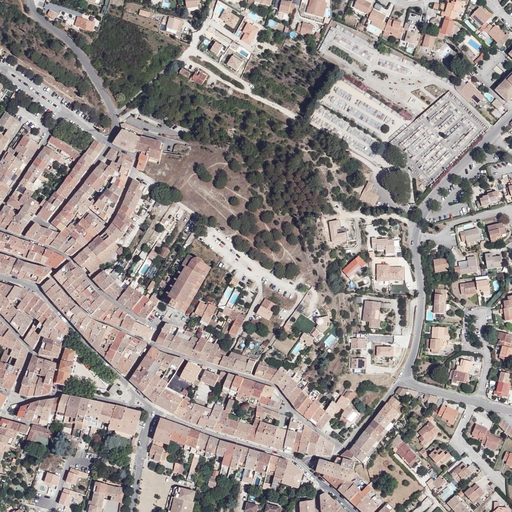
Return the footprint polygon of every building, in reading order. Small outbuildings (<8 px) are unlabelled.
[(196,7),(195,0),(182,0),(183,8),(196,7)] [(288,14),(290,4),(276,0),(273,12),(283,14),(283,13),(288,14)] [(309,0),(312,1),(312,0),(307,0),(304,14),(306,14),(309,0)] [(315,17),(320,1),(323,2),(324,0),(312,0),(312,1),(309,0),(306,14),(315,17)] [(369,6),(366,5),(367,3),(360,0),(352,0),(349,7),(365,15),(368,8),(369,6)] [(455,11),(458,2),(455,0),(445,0),(445,1),(443,0),(439,14),(451,18),(453,11),(455,11)] [(321,18),(326,3),(323,2),(320,1),(315,17),(321,18)] [(485,17),(473,6),(464,15),(475,26),(474,28),(475,28),(477,30),(478,30),(481,26),(483,25),(480,22),(485,17)] [(379,20),(382,15),(368,8),(365,15),(362,19),(374,24),(372,27),(379,30),(383,22),(379,20)] [(50,20),(54,15),(46,10),(44,15),(47,18),(50,20)] [(142,21),(144,15),(133,10),(130,16),(142,21)] [(235,18),(222,10),(217,18),(223,21),(222,23),(230,27),(235,18)] [(410,13),(407,23),(417,26),(420,16),(410,13)] [(91,23),(74,17),(71,26),(88,32),(91,23)] [(173,33),(176,23),(164,19),(160,28),(173,33)] [(399,29),(396,27),(396,24),(388,21),(384,19),(379,30),(393,33),(392,36),(396,37),(399,29)] [(450,25),(451,22),(440,19),(437,27),(435,27),(433,33),(447,37),(448,32),(450,25)] [(305,36),(309,25),(299,22),(297,23),(293,22),(291,30),(294,31),(295,33),(305,36)] [(255,29),(244,23),(240,31),(242,33),(238,40),(246,44),(255,29)] [(417,28),(412,26),(411,29),(410,29),(409,29),(405,27),(406,24),(401,23),(398,32),(400,33),(398,40),(410,44),(412,37),(414,37),(417,28)] [(500,34),(490,24),(488,27),(484,30),(481,26),(478,30),(482,34),(491,43),(493,41),(497,45),(504,35),(501,33),(500,34)] [(316,33),(311,31),(307,39),(312,42),(316,33)] [(428,51),(432,38),(440,40),(441,36),(433,33),(428,32),(426,36),(421,34),(416,46),(428,51)] [(220,47),(212,42),(207,50),(214,55),(220,47)] [(510,94),(511,96),(511,95),(511,46),(507,52),(511,55),(511,54),(511,68),(509,71),(510,72),(503,79),(502,78),(496,85),(508,97),(510,94)] [(474,62),(483,53),(480,50),(477,52),(478,53),(472,59),(474,62)] [(240,61),(230,55),(224,64),(233,71),(240,61)] [(205,81),(209,73),(202,69),(197,77),(205,81)] [(197,77),(182,70),(179,75),(202,87),(205,81),(197,77)] [(483,96),(466,79),(464,81),(459,76),(450,84),(468,102),(471,99),(476,103),(483,96)] [(505,100),(508,97),(496,85),(493,88),(505,100)] [(501,113),(506,108),(493,96),(489,101),(501,113)] [(5,113),(0,122),(0,124),(7,129),(3,136),(10,139),(21,122),(5,113)] [(143,138),(122,128),(113,144),(129,151),(132,152),(134,153),(135,153),(136,150),(142,142),(143,138)] [(3,136),(0,134),(0,150),(2,152),(10,139),(3,136)] [(31,159),(35,153),(27,147),(32,140),(24,134),(14,147),(18,149),(17,150),(21,152),(31,159)] [(82,159),(83,156),(53,136),(50,141),(65,152),(64,154),(67,156),(68,155),(80,163),(82,159)] [(148,157),(160,161),(162,153),(161,152),(162,142),(143,136),(143,138),(142,142),(136,150),(147,154),(147,157),(148,157)] [(40,145),(32,140),(27,147),(35,153),(40,145)] [(99,153),(105,146),(96,141),(90,148),(98,152),(99,153)] [(9,152),(14,155),(17,150),(18,149),(11,146),(9,152)] [(59,162),(62,157),(46,146),(43,151),(50,156),(59,162)] [(98,152),(90,148),(86,154),(95,159),(98,152)] [(118,156),(120,152),(113,149),(106,159),(113,163),(115,164),(116,162),(118,156)] [(63,166),(64,164),(59,162),(50,156),(43,151),(38,157),(48,164),(49,162),(52,164),(53,162),(56,164),(57,162),(63,166)] [(13,164),(17,158),(14,155),(9,152),(4,158),(13,164)] [(27,164),(31,159),(21,152),(17,158),(27,164)] [(132,163),(133,159),(120,152),(118,156),(132,163)] [(95,159),(86,154),(83,156),(82,159),(91,165),(95,159)] [(147,157),(140,155),(137,169),(142,170),(148,157),(147,157)] [(130,170),(132,163),(118,156),(116,162),(123,166),(130,170)] [(43,171),(48,164),(38,157),(33,165),(43,171)] [(13,164),(4,158),(1,164),(9,170),(13,164)] [(27,164),(17,158),(13,164),(22,170),(27,164)] [(87,170),(91,165),(82,159),(80,163),(78,165),(87,170)] [(103,162),(98,168),(105,172),(109,167),(103,162)] [(115,164),(113,163),(110,167),(117,172),(119,173),(123,166),(116,162),(115,164)] [(0,165),(0,171),(6,175),(9,170),(1,164),(0,165)] [(19,176),(22,170),(13,164),(9,170),(19,176)] [(45,173),(43,171),(33,165),(28,172),(38,179),(40,180),(45,173)] [(78,165),(73,170),(83,176),(87,170),(78,165)] [(130,170),(123,166),(119,173),(128,177),(130,170)] [(78,182),(83,176),(73,170),(68,167),(66,170),(71,173),(69,175),(78,182)] [(110,167),(109,167),(105,172),(104,174),(112,180),(114,177),(117,172),(110,167)] [(93,173),(105,181),(106,180),(110,182),(112,180),(104,174),(105,172),(98,168),(93,173)] [(15,182),(19,176),(9,170),(6,175),(15,182)] [(34,185),(38,179),(28,172),(24,178),(34,185)] [(126,183),(128,177),(119,173),(117,172),(114,177),(126,183)] [(86,184),(95,190),(99,185),(101,186),(100,188),(105,192),(106,189),(102,186),(105,181),(93,173),(86,184)] [(11,188),(15,182),(6,175),(2,182),(11,188)] [(78,182),(69,175),(65,181),(74,187),(78,182)] [(123,190),(126,183),(114,177),(112,180),(110,182),(109,183),(111,184),(123,190)] [(30,191),(34,185),(24,178),(21,184),(30,191)] [(398,188),(398,179),(389,180),(391,188),(398,188)] [(130,190),(141,197),(143,192),(146,194),(148,189),(146,187),(135,180),(130,190)] [(74,187),(65,181),(61,187),(70,193),(74,187)] [(0,188),(8,194),(11,188),(2,182),(0,185),(0,188)] [(367,183),(360,199),(374,206),(377,199),(368,194),(369,192),(372,185),(367,183)] [(33,193),(30,191),(21,184),(16,191),(23,197),(24,195),(30,198),(33,193)] [(80,190),(90,196),(95,190),(86,184),(80,190)] [(121,196),(123,190),(111,184),(107,188),(121,196)] [(66,198),(70,193),(61,187),(57,192),(65,198),(66,198)] [(121,196),(107,188),(106,189),(105,192),(119,201),(121,196)] [(500,202),(497,191),(492,192),(492,189),(487,190),(488,196),(490,204),(500,202)] [(75,196),(84,203),(87,199),(90,196),(80,190),(75,196)] [(127,196),(137,204),(141,197),(130,190),(127,196)] [(12,198),(20,202),(23,197),(16,191),(12,198)] [(65,198),(57,192),(56,191),(53,197),(62,202),(65,198)] [(117,204),(119,201),(105,192),(103,195),(117,204)] [(26,205),(30,198),(24,195),(23,197),(20,202),(26,205)] [(114,209),(117,204),(103,195),(100,200),(104,203),(108,205),(114,209)] [(77,211),(84,203),(75,196),(68,204),(77,211)] [(124,203),(133,211),(137,204),(127,196),(124,203)] [(490,204),(488,196),(478,198),(479,200),(476,201),(477,207),(490,204)] [(58,208),(62,202),(53,197),(49,203),(58,208)] [(8,204),(21,211),(22,211),(26,205),(20,202),(12,198),(8,204)] [(30,198),(26,205),(37,211),(41,205),(42,204),(30,198)] [(94,204),(96,205),(98,202),(95,200),(93,203),(87,199),(84,203),(77,211),(77,216),(80,219),(90,208),(94,204)] [(54,213),(58,208),(49,203),(45,200),(42,204),(41,205),(44,206),(43,208),(54,213)] [(90,208),(97,213),(104,203),(100,200),(98,202),(96,205),(94,204),(90,208)] [(104,203),(97,213),(100,216),(104,211),(108,205),(104,203)] [(121,209),(130,217),(133,211),(124,203),(121,209)] [(64,209),(73,216),(77,211),(68,204),(64,209)] [(33,217),(37,211),(26,205),(22,211),(33,217)] [(111,216),(114,209),(108,205),(104,211),(107,214),(111,216)] [(0,216),(6,219),(11,212),(12,210),(6,206),(0,214),(0,216)] [(47,222),(54,213),(43,208),(38,216),(47,222)] [(61,214),(69,220),(73,216),(64,209),(61,214)] [(117,216),(127,225),(132,218),(130,217),(121,209),(117,216)] [(33,217),(22,211),(19,216),(29,223),(33,217)] [(12,222),(13,223),(17,216),(11,212),(6,219),(12,222)] [(91,225),(97,219),(89,212),(83,218),(91,225)] [(63,224),(66,226),(69,220),(61,214),(57,218),(63,224)] [(24,229),(29,223),(19,216),(17,216),(13,223),(24,229)] [(123,232),(123,231),(127,225),(117,216),(114,223),(123,232)] [(59,230),(63,224),(57,218),(52,224),(59,230)] [(95,237),(99,233),(91,225),(83,218),(77,224),(95,237)] [(12,222),(6,219),(1,228),(8,230),(12,222)] [(99,233),(105,226),(97,219),(91,225),(99,233)] [(339,220),(329,222),(331,242),(347,240),(345,228),(340,228),(339,220)] [(13,223),(12,222),(8,230),(21,236),(24,229),(13,223)] [(88,242),(95,237),(77,224),(73,222),(68,227),(75,233),(88,242)] [(32,239),(41,228),(36,223),(26,236),(32,239)] [(109,229),(118,237),(123,232),(114,223),(109,229)] [(505,233),(504,227),(497,228),(497,223),(487,226),(489,239),(495,238),(495,236),(500,235),(499,234),(505,233)] [(69,240),(71,238),(75,233),(68,227),(64,233),(62,232),(60,235),(69,240)] [(32,239),(38,242),(43,236),(48,229),(41,228),(32,239)] [(478,239),(475,228),(462,230),(462,232),(464,240),(464,242),(475,240),(478,239)] [(43,236),(49,239),(54,232),(48,229),(43,236)] [(109,229),(106,233),(114,241),(118,237),(109,229)] [(51,246),(60,235),(54,232),(49,239),(45,244),(51,246)] [(82,248),(88,242),(75,233),(71,238),(76,242),(82,248)] [(109,246),(114,241),(106,233),(100,237),(109,246)] [(12,237),(6,235),(5,235),(2,241),(8,244),(12,237)] [(69,240),(60,235),(51,246),(59,250),(69,240)] [(45,244),(49,239),(43,236),(38,242),(45,244)] [(19,239),(12,237),(8,244),(16,246),(19,239)] [(95,242),(104,250),(109,246),(100,237),(95,242)] [(394,249),(393,238),(385,239),(385,237),(377,238),(377,237),(371,237),(372,249),(375,249),(377,249),(384,249),(384,250),(394,249)] [(73,246),(76,242),(71,238),(69,240),(59,250),(66,254),(73,246)] [(24,241),(19,239),(16,246),(21,248),(24,241)] [(0,245),(0,248),(5,250),(8,244),(2,241),(0,245)] [(30,243),(24,241),(21,248),(27,250),(30,243)] [(91,272),(100,265),(104,262),(106,264),(107,263),(110,267),(117,262),(111,256),(116,251),(120,247),(114,241),(109,246),(104,250),(98,256),(94,260),(86,267),(91,272)] [(79,250),(82,248),(76,242),(73,246),(79,250)] [(98,256),(104,250),(95,242),(90,247),(98,256)] [(38,246),(30,243),(27,250),(31,252),(35,253),(38,246)] [(5,250),(12,253),(16,246),(8,244),(5,250)] [(164,245),(158,253),(166,258),(171,250),(164,245)] [(12,253),(17,255),(21,248),(16,246),(12,253)] [(48,250),(38,246),(35,253),(37,253),(45,256),(48,250)] [(72,257),(79,250),(73,246),(66,254),(72,257)] [(90,247),(79,255),(86,261),(91,257),(94,260),(98,256),(90,247)] [(121,247),(120,247),(116,251),(122,256),(125,251),(121,247)] [(17,255),(24,257),(27,250),(21,248),(17,255)] [(144,258),(148,251),(143,248),(139,255),(144,258)] [(154,259),(158,252),(152,248),(148,255),(154,259)] [(45,265),(55,253),(48,250),(45,256),(42,263),(45,265)] [(28,259),(34,261),(37,253),(35,253),(31,252),(28,259)] [(42,263),(45,256),(37,253),(34,261),(42,263)] [(56,269),(66,260),(55,253),(45,265),(50,266),(56,269)] [(491,253),(484,254),(486,269),(501,266),(500,256),(491,257),(491,253)] [(165,303),(164,304),(181,313),(182,312),(185,314),(212,267),(204,263),(203,260),(201,258),(198,257),(195,258),(189,254),(162,301),(165,303)] [(79,255),(74,259),(81,266),(86,261),(79,255)] [(348,277),(361,266),(363,268),(367,264),(359,255),(342,270),(348,277)] [(12,258),(6,256),(2,264),(9,265),(12,258)] [(84,269),(86,267),(94,260),(91,257),(86,261),(81,266),(84,269)] [(448,267),(447,257),(432,259),(434,272),(443,271),(443,268),(448,267)] [(476,273),(474,257),(465,258),(466,262),(466,265),(458,266),(459,275),(476,273)] [(9,265),(5,274),(11,277),(12,276),(19,260),(12,258),(9,265)] [(138,271),(143,275),(152,263),(147,259),(138,271)] [(27,264),(19,260),(12,276),(18,277),(23,270),(27,264)] [(73,273),(77,269),(72,262),(66,266),(73,273)] [(153,279),(161,267),(154,263),(147,275),(153,279)] [(0,272),(5,274),(9,265),(2,264),(0,269),(0,272)] [(27,264),(23,270),(29,272),(33,266),(27,264)] [(90,274),(92,277),(102,268),(100,265),(91,272),(90,274)] [(403,280),(403,268),(389,268),(389,265),(377,265),(377,281),(389,281),(389,280),(403,280)] [(31,281),(38,267),(33,266),(29,272),(25,279),(31,281)] [(66,266),(62,270),(71,280),(76,276),(73,273),(66,266)] [(31,281),(40,284),(52,272),(46,269),(38,267),(31,281)] [(100,286),(110,276),(112,273),(108,269),(105,271),(102,268),(92,277),(100,286)] [(79,280),(84,276),(77,269),(73,273),(76,276),(79,280)] [(18,277),(25,279),(29,272),(23,270),(18,277)] [(71,280),(62,270),(55,276),(59,281),(63,286),(71,280)] [(79,280),(76,276),(71,280),(63,286),(65,288),(67,290),(77,281),(79,280)] [(81,286),(88,280),(84,276),(79,280),(77,281),(81,286)] [(105,291),(115,280),(110,276),(100,286),(105,291)] [(237,285),(240,280),(234,276),(231,282),(237,285)] [(53,288),(56,285),(53,282),(51,279),(43,287),(44,291),(50,286),(53,288)] [(150,289),(156,281),(153,279),(148,288),(150,289)] [(166,281),(162,279),(158,288),(161,289),(163,286),(164,288),(164,289),(166,290),(169,284),(166,282),(166,281)] [(86,291),(92,286),(88,280),(81,286),(86,291)] [(112,296),(119,285),(115,280),(105,291),(112,296)] [(125,304),(135,289),(134,288),(136,284),(131,280),(126,290),(119,301),(125,304)] [(487,291),(486,280),(474,282),(475,294),(480,293),(487,291)] [(72,295),(81,286),(77,281),(67,290),(69,292),(72,295)] [(475,294),(474,282),(457,285),(457,290),(463,289),(464,295),(475,294)] [(55,303),(65,295),(56,285),(53,288),(47,294),(55,303)] [(119,301),(126,290),(119,285),(112,296),(119,301)] [(8,299),(15,288),(8,286),(1,296),(8,299)] [(47,294),(53,288),(50,286),(44,291),(47,294)] [(86,291),(81,286),(72,295),(73,296),(77,300),(84,293),(86,291)] [(92,297),(97,292),(92,286),(86,291),(84,293),(89,299),(92,297)] [(16,303),(24,290),(16,287),(15,288),(8,299),(7,302),(10,304),(12,301),(16,303)] [(133,310),(143,295),(137,291),(139,288),(137,287),(135,289),(125,304),(133,310)] [(442,304),(443,290),(441,290),(437,290),(433,289),(432,303),(433,303),(442,304)] [(19,308),(31,293),(24,290),(16,303),(15,305),(19,308)] [(490,307),(501,293),(498,290),(486,305),(490,307)] [(97,301),(101,296),(97,292),(92,297),(97,301)] [(26,311),(36,297),(31,293),(19,308),(17,310),(20,312),(22,315),(24,313),(26,311)] [(89,299),(84,293),(77,300),(82,306),(89,299)] [(63,312),(71,302),(65,295),(55,303),(63,312)] [(133,310),(139,314),(150,299),(143,295),(133,310)] [(139,314),(146,319),(154,309),(156,307),(160,299),(153,295),(150,299),(139,314)] [(511,308),(511,295),(510,295),(510,297),(506,297),(506,302),(503,302),(503,305),(503,309),(510,308),(511,308)] [(8,299),(1,296),(0,298),(0,311),(1,312),(7,302),(8,299)] [(93,315),(106,299),(101,296),(97,301),(88,312),(93,315)] [(31,314),(42,300),(36,297),(26,311),(31,314)] [(97,301),(92,297),(89,299),(82,306),(88,312),(97,301)] [(274,311),(278,304),(266,297),(262,305),(274,311)] [(108,310),(113,304),(106,299),(93,315),(101,318),(108,310)] [(36,318),(46,305),(42,300),(31,314),(36,318)] [(12,301),(10,304),(4,315),(7,319),(10,313),(13,315),(17,310),(14,306),(15,305),(16,303),(12,301)] [(375,320),(376,311),(376,308),(380,308),(381,303),(366,301),(364,321),(371,322),(370,328),(380,329),(381,321),(375,320)] [(10,304),(7,302),(1,312),(4,315),(10,304)] [(67,317),(77,307),(71,302),(63,312),(67,317)] [(213,316),(217,308),(209,304),(208,307),(200,302),(195,313),(203,317),(201,320),(200,323),(202,324),(204,325),(207,327),(209,324),(211,320),(213,316)] [(443,311),(444,304),(442,304),(433,303),(431,314),(433,314),(433,317),(440,318),(441,311),(443,311)] [(115,317),(120,308),(113,304),(108,310),(111,313),(110,314),(115,317)] [(40,321),(50,309),(46,305),(36,318),(40,321)] [(274,311),(262,305),(257,312),(269,320),(274,311)] [(244,321),(248,313),(235,306),(233,309),(231,313),(228,318),(235,321),(237,318),(244,321)] [(79,319),(82,312),(77,307),(67,317),(71,321),(75,316),(79,319)] [(118,326),(124,311),(120,308),(115,317),(111,323),(118,326)] [(511,317),(510,308),(503,309),(499,310),(498,310),(498,315),(501,315),(502,315),(503,318),(503,323),(511,322),(511,317)] [(41,322),(44,324),(54,313),(50,309),(40,321),(41,322)] [(10,313),(7,319),(12,324),(20,312),(17,310),(13,315),(10,313)] [(110,314),(111,313),(108,310),(101,318),(105,321),(110,314)] [(118,326),(122,326),(127,317),(128,314),(124,311),(118,326)] [(22,315),(20,312),(12,324),(19,333),(24,324),(30,328),(34,321),(24,313),(22,315)] [(83,323),(87,316),(82,312),(79,319),(75,316),(71,321),(76,326),(81,321),(83,323)] [(49,327),(57,317),(54,313),(44,324),(49,327)] [(105,321),(111,323),(115,317),(110,314),(105,321)] [(325,331),(330,324),(328,318),(323,315),(320,320),(321,320),(322,321),(323,322),(323,323),(322,323),(322,324),(322,325),(321,325),(321,326),(320,326),(319,326),(318,325),(317,325),(316,330),(325,331)] [(84,336),(92,319),(87,316),(83,323),(81,321),(76,326),(84,336)] [(42,335),(46,337),(50,340),(53,335),(56,330),(61,321),(57,317),(49,327),(44,324),(41,322),(40,324),(38,329),(39,331),(37,335),(41,337),(42,335)] [(132,332),(136,323),(137,321),(127,317),(122,326),(132,332)] [(237,335),(244,321),(237,318),(235,321),(234,324),(230,332),(237,335)] [(257,326),(260,321),(253,318),(251,322),(257,326)] [(84,336),(90,342),(93,333),(97,321),(92,319),(84,336)] [(64,335),(68,329),(61,321),(56,330),(64,335)] [(93,333),(100,335),(103,325),(97,321),(93,333)] [(150,339),(154,331),(136,323),(132,332),(150,339)] [(288,331),(291,326),(291,325),(287,323),(283,328),(288,331)] [(24,324),(19,333),(24,338),(30,328),(24,324)] [(173,326),(166,324),(163,330),(162,331),(170,335),(173,326)] [(100,335),(106,337),(109,326),(103,325),(100,335)] [(108,339),(113,329),(109,326),(106,337),(105,340),(103,343),(106,345),(108,339)] [(170,335),(163,345),(171,348),(175,337),(176,337),(179,329),(174,327),(173,326),(170,335)] [(10,330),(6,327),(1,338),(6,341),(10,330)] [(34,349),(41,337),(37,335),(36,334),(38,329),(34,327),(26,340),(34,349)] [(69,338),(73,333),(68,329),(64,335),(66,336),(69,338)] [(108,339),(114,342),(120,332),(113,329),(108,339)] [(185,331),(179,329),(176,337),(175,337),(171,348),(178,351),(186,331),(185,331)] [(446,337),(446,330),(431,329),(430,340),(440,341),(447,342),(448,337),(446,337)] [(10,357),(18,340),(10,330),(6,341),(1,338),(1,339),(0,341),(0,348),(5,351),(6,349),(7,349),(8,348),(10,348),(9,352),(6,351),(1,363),(6,365),(10,357)] [(65,339),(66,336),(64,335),(56,330),(53,335),(63,342),(65,339)] [(170,335),(162,331),(156,342),(163,345),(170,335)] [(194,334),(186,331),(178,351),(185,352),(193,337),(194,334)] [(118,351),(127,335),(120,332),(114,342),(112,346),(106,358),(111,363),(118,351)] [(99,337),(100,335),(93,333),(90,342),(93,345),(96,339),(98,340),(99,337)] [(314,339),(304,333),(301,337),(307,341),(308,340),(312,342),(314,339)] [(330,333),(324,343),(329,346),(335,336),(330,333)] [(509,346),(511,337),(498,333),(496,340),(498,340),(497,346),(499,346),(501,347),(507,348),(508,345),(509,346)] [(367,349),(368,334),(356,334),(356,339),(352,339),(351,349),(367,349)] [(61,348),(63,342),(53,335),(50,340),(46,337),(44,342),(61,348)] [(123,355),(123,354),(126,348),(128,349),(129,345),(132,338),(127,335),(118,351),(123,355)] [(103,343),(105,340),(99,337),(98,340),(96,339),(93,345),(99,353),(103,343)] [(201,340),(193,337),(185,352),(193,356),(201,340)] [(137,349),(140,341),(132,338),(129,345),(137,349)] [(208,340),(202,338),(201,340),(193,356),(200,358),(208,342),(208,340)] [(297,355),(306,341),(301,338),(292,352),(297,355)] [(16,363),(23,347),(18,340),(10,357),(12,358),(8,365),(14,367),(16,363)] [(216,340),(214,345),(207,360),(213,363),(220,351),(224,343),(216,340)] [(440,350),(440,341),(430,340),(429,340),(428,351),(438,352),(438,350),(440,350)] [(143,352),(147,344),(140,341),(137,349),(143,352)] [(60,355),(61,348),(44,342),(42,349),(53,353),(60,355)] [(214,345),(208,342),(200,358),(207,360),(214,345)] [(140,356),(143,352),(137,349),(129,345),(128,349),(133,352),(139,356),(140,356)] [(112,346),(106,346),(104,348),(102,347),(99,353),(106,358),(112,346)] [(16,363),(23,366),(29,351),(23,347),(16,363)] [(153,347),(141,365),(149,371),(155,375),(162,366),(161,365),(156,363),(161,353),(155,349),(153,347)] [(506,357),(508,349),(507,348),(501,347),(500,351),(498,350),(495,359),(509,363),(510,358),(506,357)] [(133,352),(128,349),(126,348),(123,354),(123,355),(129,359),(133,352)] [(394,357),(394,348),(377,348),(377,356),(394,357)] [(51,357),(53,353),(42,349),(40,355),(51,357)] [(73,374),(76,364),(74,364),(76,351),(66,349),(62,364),(62,366),(61,370),(58,384),(69,386),(72,374),(73,374)] [(117,369),(117,368),(123,355),(118,351),(111,363),(117,369)] [(227,353),(220,351),(213,363),(220,365),(225,356),(227,353)] [(135,363),(139,356),(133,352),(129,359),(135,363)] [(168,355),(161,353),(156,363),(161,365),(168,355)] [(232,353),(229,358),(224,367),(235,369),(243,356),(232,353)] [(246,357),(243,356),(235,369),(251,375),(257,361),(248,358),(249,355),(246,354),(246,357)] [(31,363),(38,366),(40,359),(34,355),(31,363)] [(135,363),(129,359),(123,355),(117,368),(127,377),(135,363)] [(175,357),(168,355),(161,365),(162,366),(167,369),(169,366),(171,363),(175,357)] [(229,358),(225,356),(220,365),(224,367),(229,358)] [(171,363),(179,368),(184,360),(175,357),(171,363)] [(42,375),(46,361),(40,359),(38,366),(36,373),(39,375),(42,375)] [(367,370),(367,360),(353,359),(353,369),(367,370)] [(189,361),(184,360),(179,368),(177,371),(177,372),(184,376),(191,364),(189,361)] [(466,370),(468,363),(457,360),(455,367),(453,367),(451,372),(462,374),(463,371),(463,369),(466,370)] [(45,376),(48,377),(48,376),(52,363),(46,361),(42,375),(45,376)] [(268,365),(260,361),(255,376),(263,378),(268,365)] [(5,379),(15,383),(18,377),(4,371),(6,365),(1,363),(0,364),(0,379),(4,380),(5,379)] [(28,371),(36,373),(38,366),(31,363),(28,371)] [(57,365),(57,364),(52,363),(48,376),(55,378),(56,369),(57,365)] [(4,371),(18,377),(21,370),(14,367),(8,365),(6,365),(4,371)] [(146,376),(149,371),(141,365),(138,370),(146,376)] [(207,366),(204,365),(202,367),(192,385),(193,386),(195,384),(199,386),(200,381),(199,380),(202,373),(204,374),(207,366)] [(271,366),(268,365),(263,378),(271,380),(280,368),(277,366),(274,370),(270,368),(271,366)] [(287,373),(280,368),(271,380),(278,385),(287,373)] [(146,376),(138,370),(131,381),(138,388),(146,376)] [(289,370),(287,373),(278,385),(283,391),(292,379),(296,374),(293,372),(289,370)] [(26,377),(34,380),(35,377),(36,373),(28,371),(26,377)] [(149,371),(146,376),(151,381),(155,375),(149,371)] [(219,384),(224,386),(229,374),(222,371),(214,389),(216,389),(219,384)] [(462,385),(465,375),(451,372),(448,384),(452,385),(453,382),(457,383),(462,385)] [(507,379),(504,379),(505,374),(494,372),(492,381),(503,384),(506,385),(507,379)] [(222,392),(228,394),(236,376),(229,374),(224,386),(222,392)] [(42,375),(39,375),(38,378),(35,377),(34,380),(31,388),(28,396),(35,396),(42,375)] [(35,396),(42,395),(45,384),(47,380),(44,380),(45,376),(42,375),(35,396)] [(161,379),(160,378),(155,375),(151,381),(143,393),(148,398),(161,379)] [(52,386),(55,378),(48,376),(48,377),(47,380),(45,384),(52,386)] [(151,381),(146,376),(138,388),(143,393),(151,381)] [(228,394),(237,397),(244,378),(236,376),(228,394)] [(329,389),(336,379),(333,376),(326,388),(329,389)] [(23,385),(31,388),(34,380),(26,377),(23,385)] [(244,378),(237,397),(249,401),(257,383),(244,378)] [(0,386),(12,391),(15,383),(5,379),(4,380),(0,379),(0,386)] [(168,386),(170,382),(167,380),(166,382),(161,379),(148,398),(157,404),(165,389),(168,386)] [(298,384),(292,379),(283,391),(289,398),(296,388),(298,384)] [(501,394),(503,384),(492,381),(490,387),(492,388),(492,391),(490,391),(489,394),(503,398),(504,395),(501,394)] [(258,405),(259,402),(262,395),(266,386),(257,383),(249,401),(249,403),(257,406),(258,405)] [(51,393),(52,386),(45,384),(42,395),(51,393)] [(326,412),(331,416),(335,410),(339,413),(342,409),(346,412),(350,406),(358,395),(353,391),(356,387),(352,384),(337,404),(333,401),(328,407),(326,412)] [(20,394),(28,396),(31,388),(23,385),(20,394)] [(276,389),(266,386),(262,395),(271,400),(274,393),(276,389)] [(401,387),(397,392),(403,396),(408,390),(407,389),(401,387)] [(296,388),(289,398),(293,404),(302,391),(296,388)] [(165,409),(174,414),(183,399),(165,389),(157,404),(165,409)] [(302,391),(293,404),(297,411),(307,398),(302,391)] [(0,392),(0,406),(2,408),(8,397),(4,394),(0,392)] [(283,401),(274,393),(271,400),(280,405),(283,401)] [(437,404),(439,397),(426,394),(424,401),(428,402),(428,405),(435,406),(435,404),(437,404)] [(66,416),(72,396),(64,395),(62,398),(56,417),(65,420),(66,416)] [(268,406),(271,400),(262,395),(259,402),(268,406)] [(380,413),(393,425),(406,409),(400,404),(401,402),(394,395),(380,413)] [(75,425),(82,399),(72,396),(66,416),(72,418),(70,423),(75,425)] [(183,419),(191,402),(192,399),(185,396),(183,399),(174,414),(183,419)] [(62,398),(55,399),(47,424),(48,424),(53,425),(56,417),(62,398)] [(313,403),(307,398),(297,411),(304,415),(313,403)] [(40,424),(47,424),(55,399),(48,400),(42,417),(40,424)] [(83,424),(90,400),(89,400),(82,399),(75,425),(72,435),(79,438),(83,424)] [(230,399),(224,410),(230,412),(235,401),(230,399)] [(42,417),(48,400),(41,401),(36,415),(42,417)] [(97,422),(98,419),(103,403),(97,402),(90,400),(83,424),(87,425),(88,420),(94,421),(92,426),(88,437),(92,438),(97,422)] [(278,409),(280,405),(271,400),(268,406),(278,409)] [(315,400),(313,403),(304,415),(310,420),(320,407),(317,405),(319,403),(315,400)] [(36,415),(41,401),(31,404),(26,420),(33,422),(36,415)] [(194,408),(195,404),(191,402),(183,419),(191,422),(194,413),(192,412),(194,408)] [(98,419),(111,423),(112,418),(116,406),(103,403),(98,419)] [(255,416),(252,426),(259,429),(261,422),(264,413),(265,409),(263,409),(261,407),(258,405),(257,406),(249,403),(247,407),(254,409),(253,409),(253,410),(255,411),(254,413),(254,414),(255,414),(255,416)] [(323,403),(320,407),(310,420),(316,425),(326,412),(328,407),(323,403)] [(26,420),(31,404),(21,408),(20,410),(18,417),(26,420)] [(199,425),(206,408),(195,404),(194,408),(196,409),(194,413),(191,422),(195,423),(199,425)] [(213,429),(222,409),(223,406),(216,404),(215,406),(206,427),(210,428),(213,429)] [(206,427),(215,406),(210,405),(208,409),(206,408),(199,425),(202,426),(206,427)] [(126,408),(116,406),(112,418),(123,421),(126,408)] [(350,406),(346,412),(343,416),(349,420),(354,424),(360,414),(350,406)] [(453,424),(458,412),(447,407),(446,407),(442,406),(438,413),(442,415),(442,417),(448,420),(447,422),(453,424)] [(135,436),(142,412),(126,408),(123,421),(112,418),(111,423),(110,425),(107,434),(110,435),(112,429),(115,430),(114,435),(130,439),(131,437),(134,438),(134,437),(135,436)] [(221,432),(229,414),(230,412),(224,410),(222,409),(213,429),(217,430),(221,432)] [(280,414),(265,409),(264,413),(276,417),(274,426),(261,422),(259,429),(255,442),(264,444),(273,447),(280,414)] [(331,416),(326,412),(316,425),(322,430),(331,416)] [(380,413),(375,420),(388,431),(393,425),(380,413)] [(234,435),(240,422),(242,418),(229,414),(221,432),(228,434),(234,435)] [(284,450),(288,431),(282,430),(285,415),(280,414),(273,447),(279,448),(284,450)] [(40,424),(42,417),(36,415),(33,422),(40,424)] [(508,426),(509,425),(506,423),(506,422),(504,421),(504,420),(500,417),(497,423),(511,437),(511,434),(511,429),(511,427),(508,426)] [(169,421),(161,418),(153,439),(170,444),(177,423),(169,421)] [(289,450),(293,451),(299,422),(291,418),(290,422),(288,431),(284,450),(289,450)] [(0,425),(0,426),(9,430),(12,423),(3,420),(0,425)] [(375,420),(370,426),(383,436),(388,431),(375,420)] [(247,440),(252,426),(240,422),(234,435),(241,438),(247,440)] [(296,451),(299,452),(302,437),(305,426),(299,422),(293,451),(296,451)] [(430,436),(437,430),(433,426),(432,426),(428,422),(417,432),(420,436),(418,439),(424,445),(427,442),(425,440),(430,436)] [(9,430),(16,432),(19,425),(12,423),(9,430)] [(185,426),(177,423),(170,444),(185,449),(191,429),(185,426)] [(500,437),(488,432),(489,429),(486,428),(486,427),(474,423),(471,435),(482,439),(481,441),(484,443),(484,445),(496,449),(500,437)] [(27,436),(30,428),(19,425),(16,432),(18,433),(27,436)] [(0,434),(15,439),(18,433),(16,432),(9,430),(0,426),(0,434)] [(49,438),(52,430),(47,429),(33,426),(26,445),(32,447),(33,444),(36,436),(49,438)] [(72,435),(73,428),(63,426),(62,431),(72,435)] [(255,442),(259,429),(252,426),(247,440),(255,442)] [(302,437),(310,439),(311,432),(312,432),(312,431),(305,426),(302,437)] [(367,433),(379,443),(383,436),(370,426),(365,432),(367,433)] [(52,428),(52,430),(49,438),(48,441),(52,442),(53,439),(54,439),(56,434),(55,433),(56,430),(52,428)] [(196,431),(191,429),(185,449),(195,455),(197,449),(201,433),(196,431)] [(316,454),(320,436),(312,432),(311,432),(310,439),(307,453),(316,454)] [(360,438),(373,450),(379,443),(367,433),(365,432),(360,438)] [(205,435),(201,433),(197,449),(202,451),(207,451),(211,437),(205,435)] [(0,442),(8,445),(12,447),(15,439),(0,434),(0,442)] [(49,438),(36,436),(33,444),(45,448),(48,441),(49,438)] [(319,455),(322,455),(323,448),(325,439),(320,436),(316,454),(319,455)] [(211,437),(207,451),(206,456),(217,456),(221,440),(216,439),(211,437)] [(307,453),(310,439),(302,437),(299,452),(304,453),(307,453)] [(355,445),(369,457),(374,451),(373,450),(360,438),(355,445)] [(396,448),(402,442),(398,438),(391,446),(395,449),(396,448)] [(333,451),(334,446),(325,439),(323,448),(333,451)] [(225,442),(221,440),(217,456),(225,457),(229,443),(225,442)] [(7,448),(8,445),(0,442),(0,450),(3,452),(5,447),(7,448)] [(416,457),(402,442),(396,448),(399,451),(397,453),(403,458),(405,457),(411,463),(416,457)] [(234,444),(229,443),(225,457),(222,467),(230,469),(237,446),(234,444)] [(169,450),(153,445),(151,452),(157,454),(155,459),(161,461),(162,458),(166,459),(168,453),(169,450)] [(362,462),(364,465),(370,458),(369,457),(355,445),(349,452),(348,450),(340,456),(351,458),(354,456),(360,461),(359,462),(360,463),(362,462)] [(237,446),(230,469),(237,472),(238,468),(244,448),(241,447),(237,446)] [(248,449),(244,448),(238,468),(246,469),(252,450),(248,449)] [(443,455),(441,453),(442,452),(443,451),(440,448),(437,451),(435,449),(428,455),(436,463),(439,460),(442,463),(450,455),(447,452),(444,454),(443,455)] [(195,474),(202,451),(197,449),(195,455),(190,473),(195,474)] [(257,451),(252,450),(246,469),(256,473),(261,453),(257,451)] [(511,451),(510,451),(509,452),(506,451),(503,458),(506,459),(505,462),(511,465),(511,463),(511,451)] [(255,476),(266,479),(272,457),(266,454),(261,453),(256,473),(255,476)] [(273,477),(273,481),(280,459),(276,458),(272,457),(266,479),(265,482),(267,483),(269,476),(273,477)] [(411,466),(418,459),(416,457),(411,463),(405,457),(403,458),(403,459),(411,466)] [(334,464),(319,460),(318,464),(315,463),(313,469),(316,470),(315,471),(319,473),(348,481),(348,480),(354,478),(356,475),(357,474),(354,468),(355,462),(337,458),(336,461),(334,464)] [(283,483),(290,462),(285,460),(280,459),(273,481),(278,482),(283,483)] [(466,470),(464,467),(465,466),(466,465),(462,461),(449,474),(456,480),(460,476),(462,478),(463,480),(471,472),(468,468),(466,470)] [(308,477),(290,462),(283,483),(303,488),(308,477)] [(354,468),(357,474),(364,469),(364,465),(362,462),(360,463),(359,464),(355,462),(354,468)] [(212,477),(211,480),(209,479),(207,488),(209,489),(208,490),(215,492),(219,479),(217,478),(219,472),(215,471),(213,477),(212,477)] [(61,478),(48,473),(45,482),(58,487),(61,478)] [(79,476),(69,473),(66,483),(76,486),(79,476)] [(338,490),(348,481),(319,473),(338,490)] [(348,481),(338,490),(350,501),(360,491),(361,493),(368,485),(357,474),(356,475),(354,478),(352,480),(348,480),(348,481)] [(443,486),(447,483),(446,481),(443,478),(442,479),(439,476),(432,483),(439,491),(444,487),(443,486)] [(95,487),(123,495),(125,489),(122,488),(122,490),(114,487),(115,486),(109,484),(109,483),(97,479),(95,487)] [(272,484),(265,482),(262,488),(271,491),(272,484)] [(450,483),(438,494),(445,501),(456,490),(450,483)] [(479,497),(484,492),(476,484),(471,488),(470,487),(464,494),(474,504),(480,497),(479,497)] [(197,492),(178,485),(175,496),(173,495),(170,509),(169,511),(168,511),(193,511),(197,500),(195,500),(197,492)] [(207,488),(200,485),(198,492),(205,494),(207,488)] [(360,491),(350,501),(356,506),(373,490),(368,485),(361,493),(360,491)] [(110,500),(121,503),(123,495),(95,487),(94,491),(95,491),(105,494),(112,496),(110,500)] [(373,490),(356,506),(362,511),(373,511),(378,507),(379,503),(378,502),(381,498),(373,490)] [(100,511),(105,494),(95,491),(93,501),(89,500),(86,511),(100,511)] [(73,497),(63,493),(59,504),(69,507),(73,497)] [(325,493),(321,496),(322,506),(324,504),(331,497),(325,493)] [(469,511),(455,496),(447,504),(455,511),(469,511)] [(335,501),(331,497),(324,504),(329,509),(335,501)] [(121,511),(123,503),(121,503),(110,500),(107,499),(104,509),(103,509),(101,511),(121,511)] [(315,511),(314,500),(300,501),(301,511),(315,511)] [(332,511),(336,511),(341,507),(335,501),(329,509),(332,511)] [(503,511),(504,510),(499,510),(497,507),(497,502),(493,502),(493,509),(494,511),(492,511),(503,511)] [(260,511),(262,506),(248,503),(245,511),(248,511),(260,511)] [(388,503),(379,511),(399,511),(397,509),(396,510),(388,503)]
